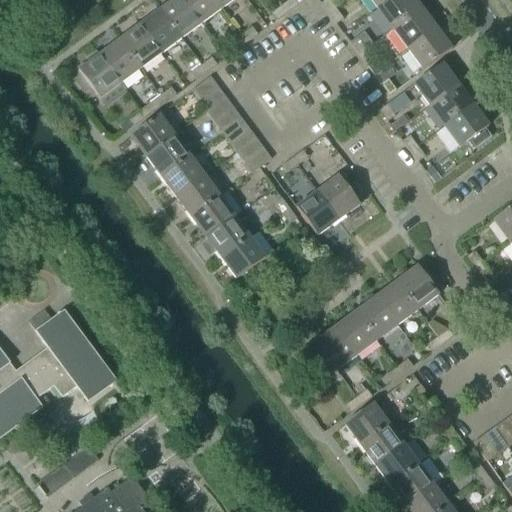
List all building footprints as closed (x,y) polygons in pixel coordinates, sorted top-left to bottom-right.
[(181,0),(175,0),(159,12),(181,41),(201,26),(181,0)] [(212,0),(181,0),(201,26),(221,10),(212,0)] [(212,0),(221,10),(234,0),(212,0)] [(293,0),(290,0),(282,7),(287,14),(297,6),(293,0)] [(326,0),(320,5),(328,15),(335,10),(327,0),(326,0)] [(369,0),(377,10),(390,0),(369,0)] [(390,0),(377,10),(392,30),(421,9),(414,0),(390,0)] [(287,14),(282,7),(272,14),(277,21),(287,14)] [(392,30),(407,50),(436,29),(421,9),(392,30)] [(335,10),(328,15),(336,26),(343,20),(335,10)] [(159,12),(139,27),(160,56),(181,41),(159,12)] [(139,27),(119,42),(140,71),(160,56),(139,27)] [(252,29),(242,37),(247,44),(257,36),(252,29)] [(436,29),(407,50),(423,72),(451,50),(436,29)] [(247,44),(242,37),(231,45),(236,52),(247,44)] [(350,45),(358,56),(365,51),(357,40),(350,45)] [(119,42),(99,58),(120,86),(140,71),(119,42)] [(365,51),(358,56),(366,66),(373,61),(365,51)] [(120,86),(99,58),(98,58),(96,54),(87,60),(90,64),(78,73),(105,109),(126,94),(120,86)] [(211,59),(201,67),(206,74),(216,66),(211,59)] [(387,65),(373,76),(381,86),(388,81),(395,76),(387,65)] [(412,87),(427,108),(456,87),(441,66),(412,87)] [(206,74),(201,67),(191,74),(196,82),(206,74)] [(192,92),(200,103),(219,89),(211,78),(192,92)] [(381,86),(389,97),(396,92),(388,81),(381,86)] [(427,108),(442,129),(472,107),(456,87),(427,108)] [(171,89),(160,97),(165,104),(176,96),(171,89)] [(200,103),(207,113),(227,99),(219,89),(200,103)] [(160,97),(140,112),(145,119),(165,104),(160,97)] [(207,113),(215,124),(234,109),(227,99),(207,113)] [(380,110),(388,122),(395,117),(386,106),(380,110)] [(442,129),(458,150),(466,144),(472,152),(489,139),(483,131),(487,128),(472,107),(442,129)] [(215,124),(222,134),(242,119),(234,109),(215,124)] [(145,119),(140,112),(119,128),(124,135),(145,119)] [(131,138),(146,159),(175,137),(159,117),(131,138)] [(222,134),(230,144),(249,129),(242,119),(222,134)] [(230,144),(237,154),(257,139),(249,129),(230,144)] [(146,159),(161,179),(190,158),(175,137),(146,159)] [(402,142),(410,153),(417,148),(409,137),(402,142)] [(237,154),(245,164),(264,149),(257,139),(237,154)] [(417,148),(410,153),(417,163),(425,158),(417,148)] [(264,149),(245,164),(252,174),(272,160),(264,149)] [(302,152),(292,159),(297,167),(307,159),(302,152)] [(161,179),(176,199),(205,178),(190,158),(161,179)] [(297,167),(292,159),(281,167),(287,174),(297,167)] [(176,199),(191,219),(220,198),(205,178),(176,199)] [(338,178),(317,194),(338,222),(359,206),(338,178)] [(338,222),(317,194),(296,209),(317,237),(338,222)] [(191,219),(206,239),(235,218),(220,198),(191,219)] [(274,205),(282,215),(289,210),(281,199),(274,205)] [(511,206),(493,220),(509,242),(511,240),(511,206)] [(289,210),(282,215),(289,225),(296,220),(289,210)] [(206,239),(221,260),(250,238),(235,218),(206,239)] [(250,238),(221,260),(237,280),(265,259),(250,238)] [(466,258),(474,268),(482,263),(474,252),(466,258)] [(482,263),(474,268),(482,279),(489,273),(482,263)] [(416,267),(395,283),(416,311),(438,295),(416,267)] [(395,283),(375,298),(396,326),(416,311),(395,283)] [(497,298),(504,309),(511,303),(504,293),(497,298)] [(364,306),(355,313),(376,341),(396,326),(375,298),(371,296),(363,302),(364,306)] [(0,440),(42,409),(37,402),(54,388),(63,400),(77,389),(88,404),(117,383),(64,312),(53,321),(45,310),(27,323),(48,350),(16,374),(0,352),(0,440)] [(355,313),(335,328),(356,357),(376,341),(355,313)] [(335,328),(315,343),(336,372),(356,357),(335,328)] [(447,331),(437,339),(442,346),(453,338),(447,331)] [(442,346),(437,339),(427,346),(432,353),(442,346)] [(336,372),(315,343),(293,359),(315,388),(336,372)] [(407,361),(396,369),(402,376),(412,368),(407,361)] [(402,376),(396,369),(386,377),(391,384),(402,376)] [(413,392),(420,402),(427,397),(420,386),(413,392)] [(366,391),(356,399),(361,406),(371,398),(366,391)] [(427,397),(420,402),(428,412),(435,407),(427,397)] [(361,406),(356,399),(346,407),(351,414),(361,406)] [(343,426),(359,447),(388,426),(372,405),(343,426)] [(511,432),(505,422),(494,429),(508,449),(511,446),(511,432)] [(359,447),(374,467),(403,446),(388,426),(359,447)] [(443,432),(450,443),(457,437),(450,427),(443,432)] [(494,429),(484,436),(498,456),(508,449),(494,429)] [(498,456),(484,436),(473,444),(487,464),(498,456)] [(457,437),(450,443),(458,453),(465,448),(457,437)] [(374,467),(389,488),(418,466),(403,446),(374,467)] [(36,486),(47,500),(98,462),(88,447),(36,486)] [(389,488),(404,508),(433,486),(418,466),(389,488)] [(473,472),(480,483),(487,478),(480,467),(473,472)] [(487,478),(480,483),(488,493),(495,488),(487,478)] [(110,494),(108,490),(77,511),(141,511),(138,507),(147,500),(131,479),(110,494)] [(404,508),(407,511),(440,511),(448,507),(433,486),(404,508)]
